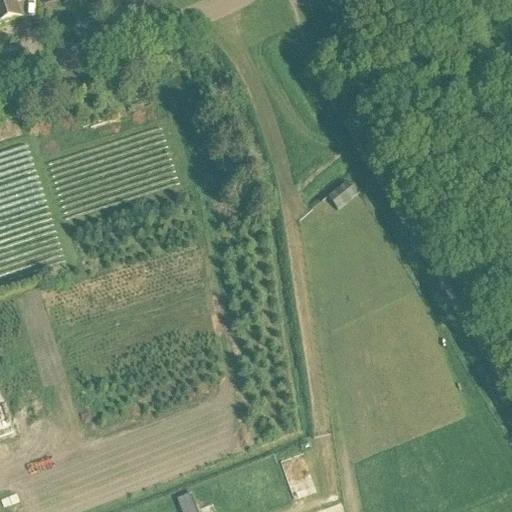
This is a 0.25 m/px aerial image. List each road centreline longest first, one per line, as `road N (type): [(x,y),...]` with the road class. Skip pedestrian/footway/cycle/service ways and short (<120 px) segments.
road 1 (track): [(275,0),(511,401)]
road 2 (unclassified): [(0,85),(236,0)]
